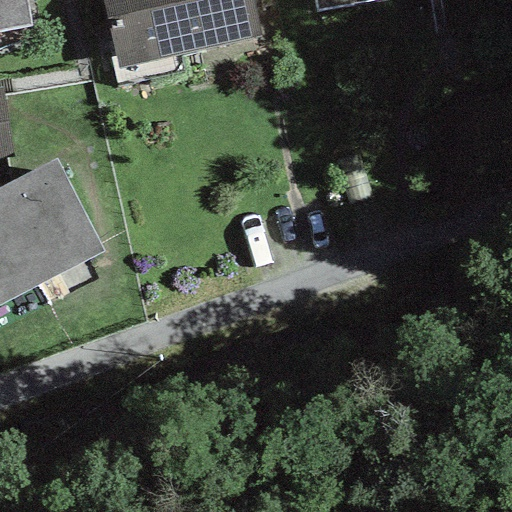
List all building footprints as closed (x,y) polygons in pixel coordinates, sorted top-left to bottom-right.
[(0,0),(0,35),(30,31),(25,0),(0,0)] [(250,0),(100,0),(117,73),(259,42),(250,0)] [(315,0),(317,13),(396,0),(315,0)] [(2,91),(0,90),(0,162),(13,160),(2,91)] [(56,168),(0,196),(0,308),(101,257),(56,168)]
